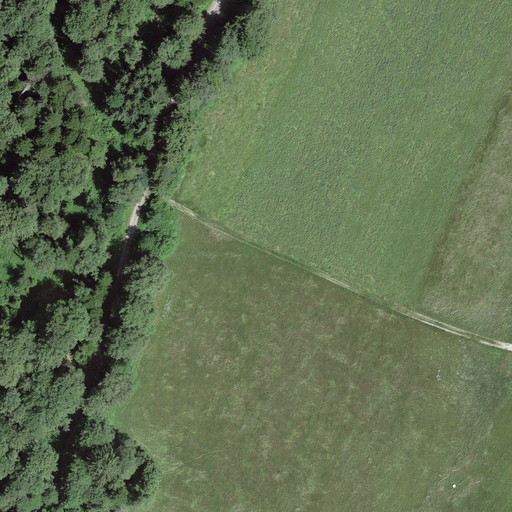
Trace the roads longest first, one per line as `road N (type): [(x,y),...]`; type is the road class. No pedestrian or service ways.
road 1 (track): [(51,511),(168,99),(220,0)]
road 2 (track): [(511,347),(450,328),(143,191)]
